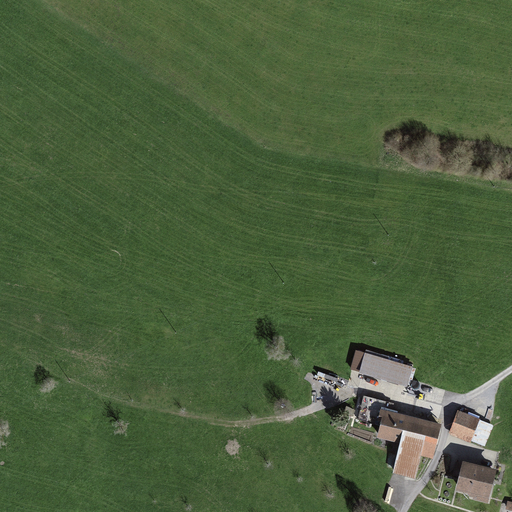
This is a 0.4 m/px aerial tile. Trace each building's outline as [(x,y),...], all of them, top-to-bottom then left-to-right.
[(365,353),(360,371),(407,384),(412,367),(365,353)] [(328,388),(312,388),(312,402),(329,402),(328,388)] [(415,476),(421,454),(432,456),(440,426),(385,412),(387,405),(363,399),(358,419),(381,425),(379,434),(402,440),(394,471),(415,476)] [(478,419),(458,411),(450,431),(471,439),(478,419)] [(392,439),(390,453),(397,453),(398,439),(392,439)] [(493,471),(465,463),(459,487),(469,489),(471,492),(475,493),(477,492),(487,494),(493,471)]
